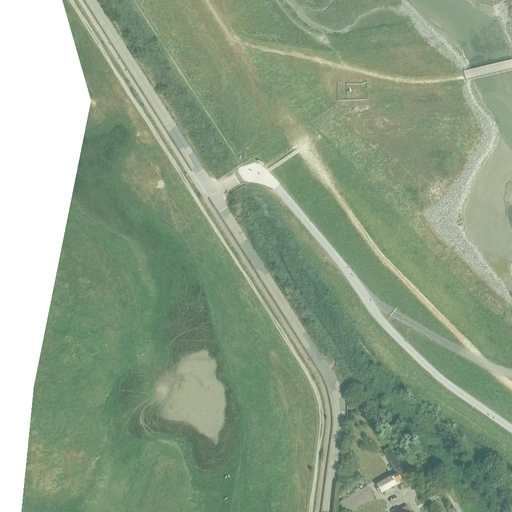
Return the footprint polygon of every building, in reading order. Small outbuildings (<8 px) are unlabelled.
[(384,451),(397,474),(403,470),(390,447),(384,451)] [(397,474),(375,487),(378,492),(380,491),(381,493),(396,485),(397,486),(403,483),(408,479),(403,470),(397,474)] [(346,489),(351,497),(368,487),(363,479),(346,489)] [(351,497),(340,503),(343,509),(372,493),(368,487),(351,497)] [(372,493),(343,509),(345,511),(352,511),(375,499),(372,493)]
